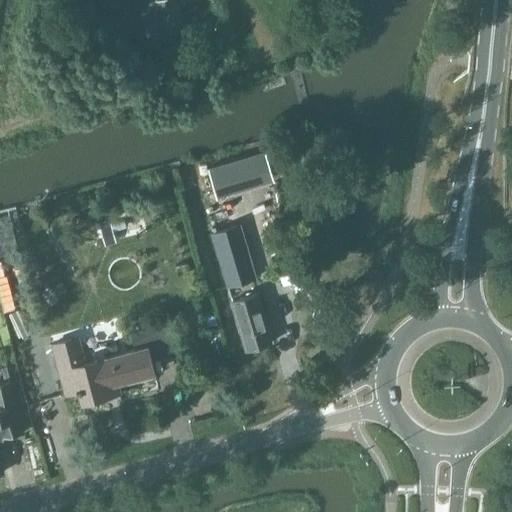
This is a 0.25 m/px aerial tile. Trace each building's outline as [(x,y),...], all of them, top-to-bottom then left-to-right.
[(164,33),(184,27),(176,0),(156,0),(154,1),(164,33)] [(164,33),(154,1),(141,4),(150,36),(164,33)] [(207,42),(226,37),(222,16),(202,21),(207,42)] [(113,233),(110,223),(101,226),(103,236),(113,233)] [(241,224),(240,225),(212,233),(228,287),(257,278),(241,224)] [(7,294),(11,313),(23,310),(19,291),(7,294)] [(273,343),(258,294),(232,302),(247,351),(273,343)] [(151,359),(177,352),(169,325),(132,335),(136,350),(98,361),(97,359),(79,364),(72,339),(53,345),(67,395),(80,392),(83,405),(120,394),(118,384),(156,374),(151,359)] [(2,367),(6,381),(10,379),(7,366),(2,367)] [(0,473),(4,473),(0,455),(0,437),(24,432),(10,379),(6,381),(0,382),(0,473)] [(215,380),(193,387),(198,403),(219,397),(215,380)]
